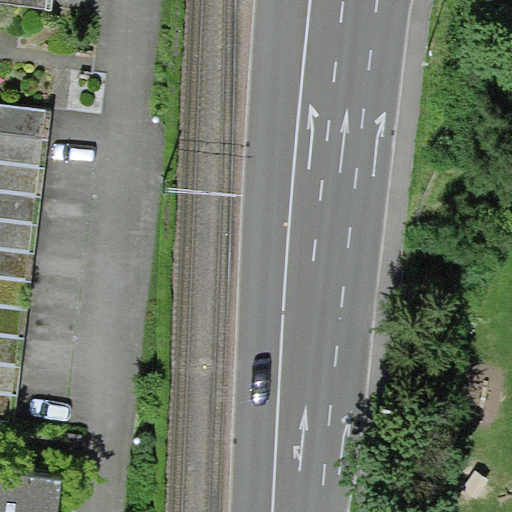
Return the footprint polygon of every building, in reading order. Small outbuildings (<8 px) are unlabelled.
[(0,101),(0,130),(42,135),(46,107),(0,101)] [(0,130),(0,159),(39,164),(42,135),(0,130)] [(0,159),(0,188),(35,192),(39,164),(0,159)] [(0,188),(0,217),(32,221),(35,192),(0,188)] [(0,217),(0,246),(28,250),(32,221),(0,217)] [(0,246),(0,275),(25,278),(28,250),(0,246)] [(0,275),(0,304),(21,307),(25,278),(0,275)] [(0,304),(0,333),(18,335),(21,307),(0,304)] [(0,333),(0,362),(14,364),(18,335),(0,333)] [(0,362),(0,391),(10,392),(14,364),(0,362)] [(0,391),(0,420),(7,421),(10,392),(0,391)] [(53,511),(58,474),(0,467),(0,511),(53,511)]
